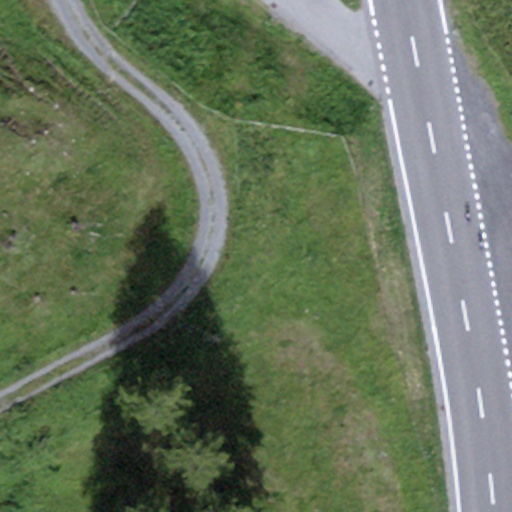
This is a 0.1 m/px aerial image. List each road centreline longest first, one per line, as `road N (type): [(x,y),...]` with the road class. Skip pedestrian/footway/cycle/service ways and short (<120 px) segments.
road 1 (track): [(0,400),(181,295),(206,261),(215,212),(205,158),(168,107),(86,34),(70,0)]
road 2 (primary): [(405,0),(495,511)]
road 3 (track): [(298,0),(378,49),(415,52)]
